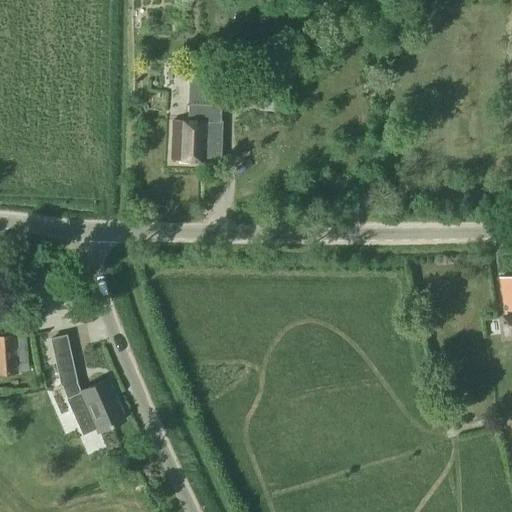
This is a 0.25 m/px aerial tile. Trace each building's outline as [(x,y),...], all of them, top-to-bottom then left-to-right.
[(265,78),(264,106),(279,106),(279,79),(265,78)] [(238,108),(239,85),(211,84),(210,106),(217,107),(238,108)] [(218,157),(220,122),(216,122),(217,107),(210,106),(189,105),(189,121),(173,120),(171,159),(208,161),(208,157),(218,157)] [(511,278),(502,279),(506,317),(505,317),(507,336),(511,335),(511,278)] [(443,344),(490,341),(487,297),(439,301),(443,344)] [(16,336),(0,336),(0,376),(18,375),(16,336)] [(71,360),(55,363),(60,387),(61,386),(75,418),(88,412),(95,429),(96,432),(124,420),(106,379),(80,391),(75,381),(71,360)]
